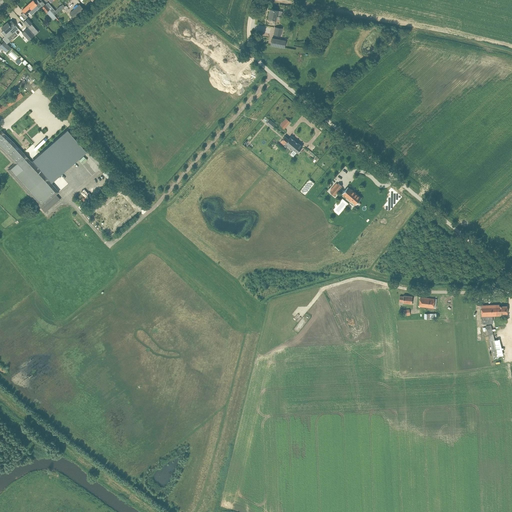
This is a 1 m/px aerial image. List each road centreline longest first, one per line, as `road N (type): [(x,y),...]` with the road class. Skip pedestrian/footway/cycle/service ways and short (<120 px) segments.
road 1 (unclassified): [(511,277),(257,60),(247,33),(255,0)]
road 2 (unknown): [(71,201),(111,242),(163,196),(269,71)]
road 3 (unclassified): [(511,292),(426,292),(355,278),(323,288),(302,314)]
road 4 (track): [(148,511),(0,398)]
